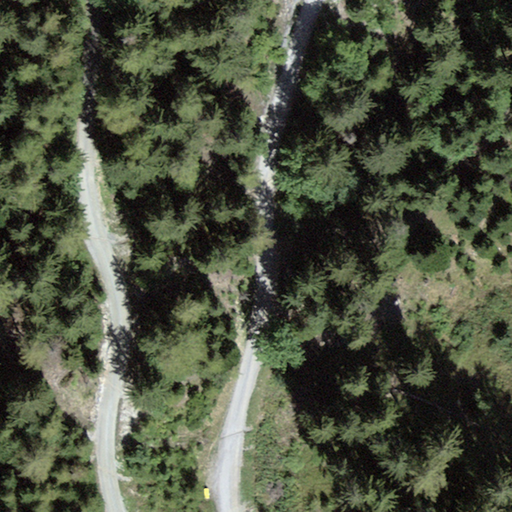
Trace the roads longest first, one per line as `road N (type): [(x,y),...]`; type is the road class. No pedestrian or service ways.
road 1 (track): [(315,0),(268,166),(263,294),(225,458),(229,511)]
road 2 (track): [(115,511),(105,435),(119,305),(84,200),(81,159),(96,0)]
